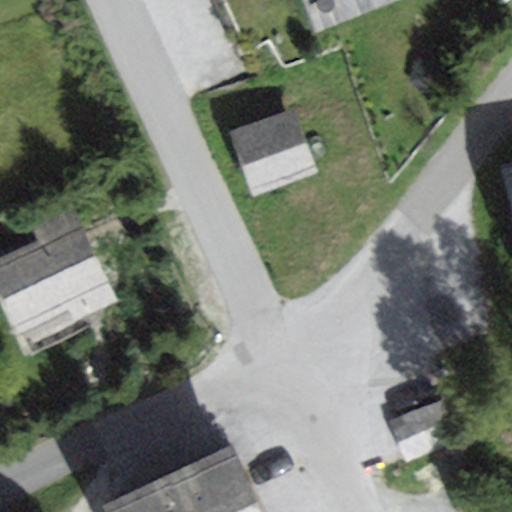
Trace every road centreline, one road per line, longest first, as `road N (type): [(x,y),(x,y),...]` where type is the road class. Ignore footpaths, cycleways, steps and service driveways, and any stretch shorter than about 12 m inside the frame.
road 1 (residential): [(249,348),(104,0)]
road 2 (residential): [(511,98),(463,160),(249,348)]
road 3 (residential): [(0,491),(249,348)]
road 4 (residential): [(249,348),(347,511)]
